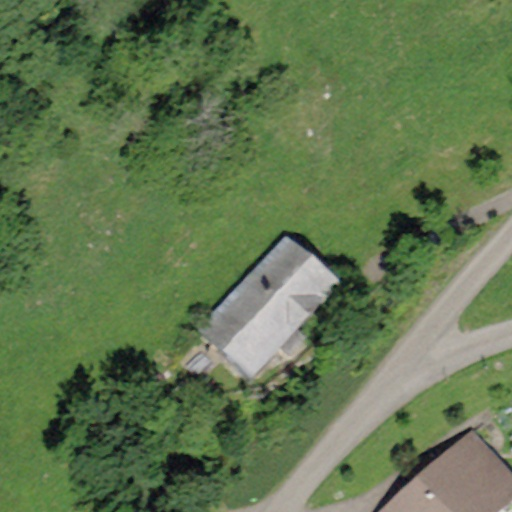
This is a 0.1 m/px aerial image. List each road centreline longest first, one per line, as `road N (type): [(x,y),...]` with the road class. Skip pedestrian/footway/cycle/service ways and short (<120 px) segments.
road 1 (unclassified): [(282,511),(511,239)]
road 2 (track): [(511,201),(370,270)]
